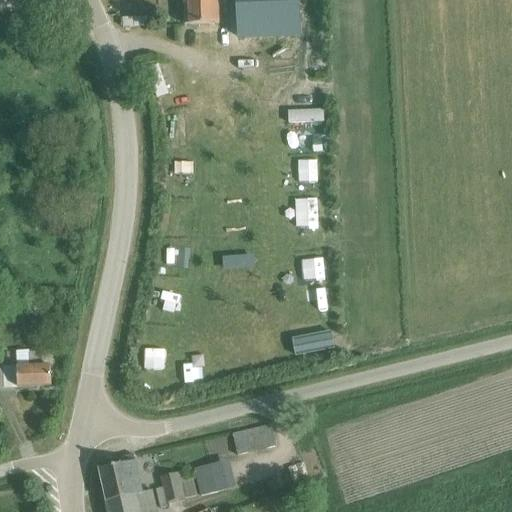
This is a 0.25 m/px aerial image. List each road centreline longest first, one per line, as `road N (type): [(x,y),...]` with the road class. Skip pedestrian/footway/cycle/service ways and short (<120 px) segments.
road 1 (tertiary): [(88,429),(126,202),(120,83),(91,0)]
road 2 (unclassified): [(88,429),(165,428),(511,342)]
